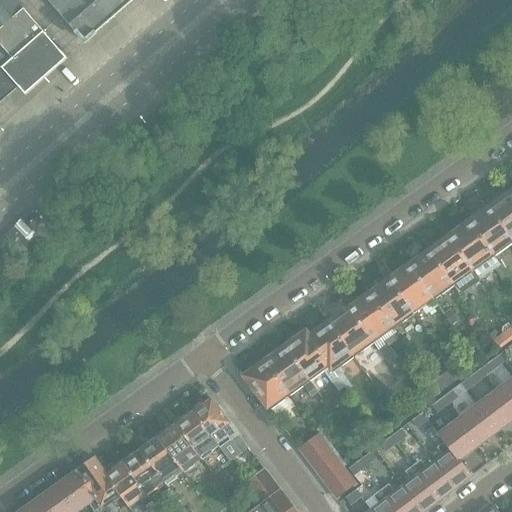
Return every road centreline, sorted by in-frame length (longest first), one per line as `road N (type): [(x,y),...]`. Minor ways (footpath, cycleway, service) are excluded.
road 1 (residential): [(202,355),(511,133)]
road 2 (tertiary): [(0,193),(222,0)]
road 3 (primary): [(218,511),(0,322)]
road 4 (residential): [(0,502),(202,355)]
road 5 (residential): [(317,511),(202,355)]
road 6 (primary): [(0,390),(145,511)]
